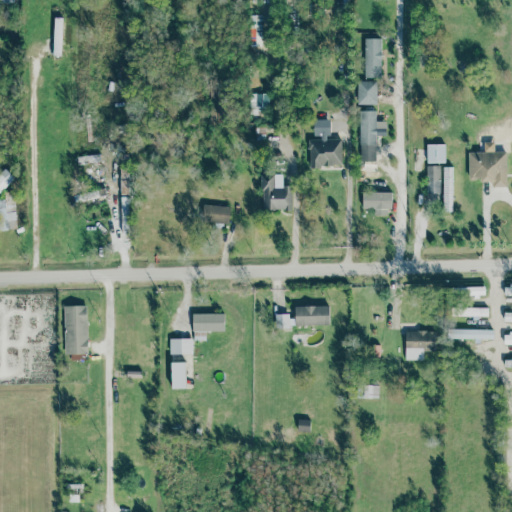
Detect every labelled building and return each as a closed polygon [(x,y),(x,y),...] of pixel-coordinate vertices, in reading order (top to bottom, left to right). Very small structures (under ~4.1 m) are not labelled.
[(261,16),(249,15),(248,46),(261,47),(261,16)] [(52,55),(60,56),(62,18),(54,17),(52,55)] [(364,78),(381,77),(380,38),(364,38),(364,78)] [(376,81),(357,81),(358,105),(377,104),(376,81)] [(209,123),(222,123),(223,92),(209,91),(209,123)] [(382,122),(375,122),(375,110),(359,111),(360,162),(376,161),(375,136),(383,136),(382,122)] [(313,119),(313,138),(308,138),(309,166),(341,166),(341,139),(329,139),(329,119),(313,119)] [(445,162),(444,144),(426,144),(427,162),(445,162)] [(506,187),(506,152),(468,152),(468,181),(491,180),(491,187),(506,187)] [(440,166),(426,165),(426,193),(440,193),(440,166)] [(452,167),(444,167),(443,208),(451,208),(452,167)] [(0,191),(14,178),(5,169),(0,173),(0,191)] [(261,209),(290,210),(291,186),(274,185),(275,175),(262,174),(261,209)] [(4,192),(4,199),(0,199),(0,229),(16,229),(14,192),(4,192)] [(362,209),(373,209),(373,215),(390,215),(389,192),(361,192),(362,209)] [(127,196),(120,197),(121,234),(128,234),(127,196)] [(229,206),(200,205),(200,223),(229,224),(229,206)] [(484,297),(484,287),(450,286),(450,296),(484,297)] [(86,305),(63,306),(64,354),(87,354),(86,305)] [(328,305),(294,306),(294,325),(329,324),(328,305)] [(487,316),(487,307),(453,307),(453,316),(487,316)] [(511,322),(511,312),(503,312),(503,322),(511,322)] [(192,313),(191,331),(224,331),(224,314),(192,313)] [(294,326),(293,314),(275,315),(275,327),(294,326)] [(493,339),(493,329),(448,329),(449,339),(493,339)] [(404,359),(422,360),(423,351),(430,351),(431,331),(405,330),(404,359)] [(503,344),(511,344),(511,335),(503,335),(503,344)] [(169,354),(191,354),(191,338),(169,339),(169,354)] [(511,359),(503,359),(503,367),(511,367),(511,359)] [(184,362),(170,362),(171,388),(185,388),(184,362)] [(378,398),(378,385),(358,385),(358,398),(378,398)]
